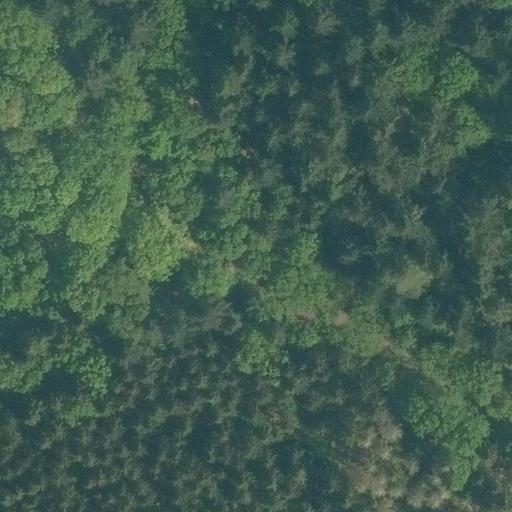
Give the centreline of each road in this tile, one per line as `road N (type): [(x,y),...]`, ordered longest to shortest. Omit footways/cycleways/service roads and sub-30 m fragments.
road 1 (unclassified): [(511,411),(273,289),(202,240),(160,195),(145,167),(152,0)]
road 2 (track): [(150,181),(0,29)]
